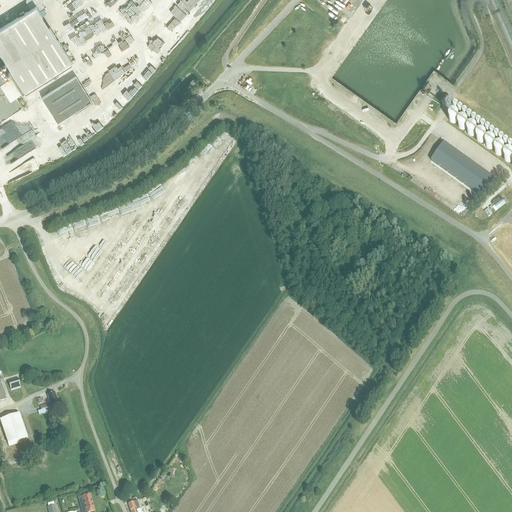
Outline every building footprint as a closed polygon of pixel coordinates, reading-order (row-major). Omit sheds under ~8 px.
[(135,24),(143,12),(141,10),(144,6),(148,9),(151,5),(144,0),(143,0),(141,3),(139,1),(137,5),(135,3),(131,8),(126,4),(123,8),(133,16),(130,20),(135,24)] [(349,1),(345,6),(349,9),(353,4),(349,1)] [(36,5),(24,12),(23,10),(20,12),(21,14),(0,27),(0,120),(22,106),(15,96),(22,92),(22,93),(72,62),(50,27),(45,30),(38,19),(43,16),(36,5)] [(81,13),(62,26),(65,31),(81,20),(80,18),(83,16),(81,13)] [(88,29),(92,36),(109,27),(105,20),(88,29)] [(122,39),(126,43),(133,36),(128,32),(122,39)] [(152,46),(147,52),(153,56),(157,50),(152,46)] [(91,100),(76,75),(42,96),(57,121),(91,100)] [(128,86),(134,92),(140,86),(133,80),(128,86)] [(199,96),(204,89),(202,87),(196,93),(199,96)] [(454,108),(451,105),(449,104),(447,102),(443,108),(445,110),(448,111),(450,113),(454,108)] [(449,118),(449,119),(449,120),(449,121),(450,122),(451,123),(452,123),(452,124),(453,124),(454,124),(455,124),(456,123),(457,123),(458,122),(458,121),(459,121),(459,120),(459,119),(459,118),(459,117),(458,116),(458,115),(457,115),(456,114),(455,114),(454,114),(453,114),(452,114),(451,115),(450,115),(450,116),(449,116),(449,117),(449,118)] [(21,125),(24,130),(34,125),(31,119),(21,125)] [(458,125),(458,126),(458,127),(458,128),(459,128),(459,129),(460,129),(461,130),(462,130),(463,130),(464,130),(465,130),(466,129),(467,128),(467,127),(468,126),(468,125),(468,124),(467,123),(467,122),(466,122),(466,121),(465,121),(464,120),(463,120),(462,120),(461,120),(461,121),(460,121),(459,122),(458,123),(458,124),(458,125)] [(11,121),(0,126),(0,135),(1,138),(0,138),(0,140),(2,145),(9,141),(9,142),(13,140),(17,148),(7,153),(4,146),(0,148),(0,151),(8,165),(22,158),(21,155),(34,147),(25,131),(19,135),(11,121)] [(467,131),(467,132),(467,133),(467,134),(468,135),(469,136),(470,136),(470,137),(471,137),(472,137),(473,137),(474,136),(475,136),(476,135),(476,134),(477,134),(477,133),(477,132),(477,131),(477,130),(476,129),(476,128),(475,128),(474,127),(473,127),(472,127),(471,127),(470,127),(469,128),(468,128),(468,129),(467,129),(467,130),(467,131)] [(476,138),(476,139),(476,140),(477,140),(477,141),(478,142),(478,143),(479,143),(480,143),(481,143),(482,143),(483,143),(484,143),(484,142),(485,142),(485,141),(486,141),(486,140),(486,139),(486,138),(486,137),(486,136),(485,135),(484,134),(483,134),(482,133),(481,133),(480,133),(480,134),(479,134),(478,134),(478,135),(477,135),(477,136),(477,137),(476,137),(476,138)] [(485,144),(485,145),(485,146),(486,147),(486,148),(487,148),(487,149),(488,149),(489,149),(489,150),(490,150),(491,150),(492,149),(493,149),(494,148),(495,147),(495,146),(495,145),(495,144),(495,143),(495,142),(494,142),(494,141),(493,141),(493,140),(492,140),(491,140),(490,140),(489,140),(488,140),(487,141),(486,142),(486,143),(485,143),(485,144)] [(444,143),(431,162),(434,163),(440,168),(450,175),(456,179),(481,197),(493,178),(444,143)] [(495,150),(495,151),(495,152),(495,153),(495,154),(496,154),(496,155),(497,155),(497,156),(498,156),(499,156),(500,156),(501,156),(502,156),(502,155),(503,155),(504,154),(504,153),(504,152),(505,152),(505,151),(505,150),(504,150),(504,149),(504,148),(503,148),(503,147),(502,147),(501,146),(500,146),(499,146),(498,146),(497,147),(496,147),(496,148),(495,149),(495,150)] [(442,194),(443,191),(432,186),(431,188),(442,194)] [(494,214),(498,210),(506,204),(501,196),(493,202),(496,208),(494,209),(492,207),(490,208),(494,214)] [(313,220),(304,229),(310,236),(309,237),(315,244),(318,241),(312,235),(320,227),(313,220)] [(357,234),(330,259),(340,271),(368,245),(357,234)] [(11,391),(21,388),(18,379),(8,382),(11,391)] [(50,404),(40,407),(41,410),(49,408),(49,409),(52,408),(51,407),(59,404),(55,393),(47,396),(50,404)] [(38,410),(29,413),(31,419),(35,418),(40,436),(46,434),(38,410)] [(20,413),(0,420),(0,422),(8,444),(28,437),(20,413)] [(91,499),(90,495),(91,495),(90,495),(82,497),(78,498),(79,499),(80,498),(82,504),(83,507),(81,507),(82,511),(93,511),(92,505),(93,504),(92,500),(91,499)] [(137,501),(128,504),(131,511),(140,511),(139,509),(140,509),(137,501)]
